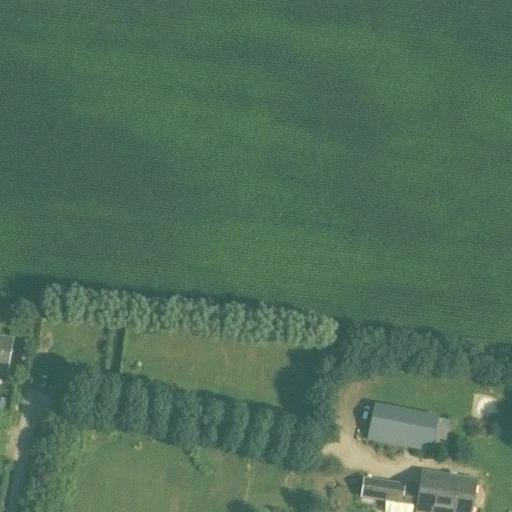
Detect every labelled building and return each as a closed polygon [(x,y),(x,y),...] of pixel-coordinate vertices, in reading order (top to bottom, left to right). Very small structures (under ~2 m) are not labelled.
[(0,372),(8,373),(12,342),(0,340),(0,372)] [(474,391),(469,412),(486,416),(491,396),(474,391)] [(430,454),(437,419),(374,406),(367,441),(430,454)] [(0,441),(9,443),(12,420),(0,418),(0,441)] [(421,475),(418,495),(417,508),(416,511),(470,511),(475,482),(421,475)] [(417,508),(418,495),(402,492),(403,486),(364,480),(361,500),(417,508)]
